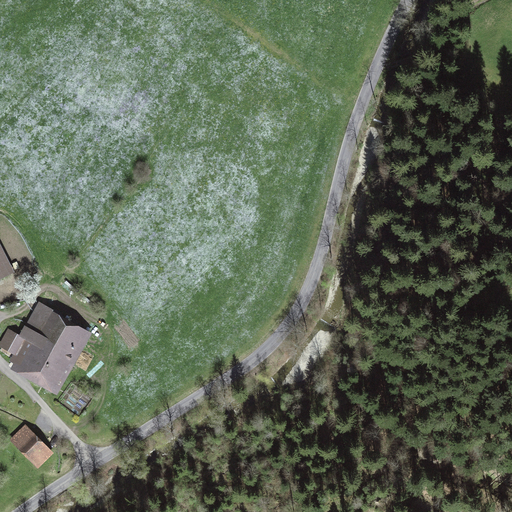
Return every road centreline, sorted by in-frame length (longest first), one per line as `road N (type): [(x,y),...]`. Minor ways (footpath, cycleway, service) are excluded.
road 1 (unclassified): [(407,0),(351,134),(310,281),(279,335),(27,511)]
road 2 (track): [(376,68),(416,57),(480,0)]
